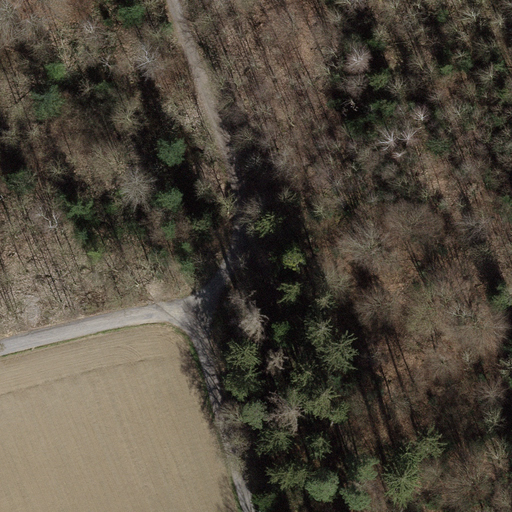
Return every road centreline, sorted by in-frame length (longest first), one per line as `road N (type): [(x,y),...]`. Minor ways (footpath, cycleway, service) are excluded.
road 1 (track): [(0,343),(196,309),(241,248)]
road 2 (track): [(241,248),(245,209),(235,160),(179,0)]
road 3 (track): [(253,511),(196,309)]
